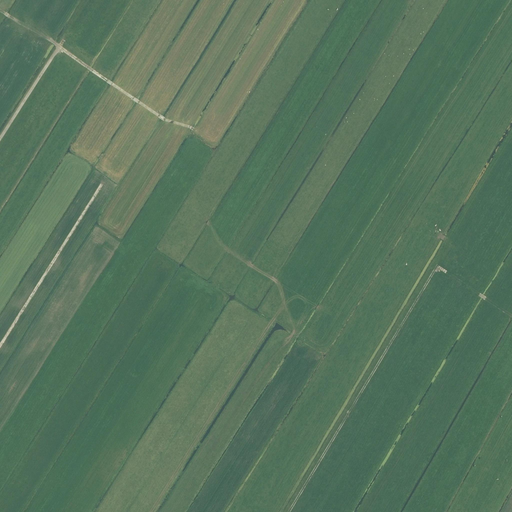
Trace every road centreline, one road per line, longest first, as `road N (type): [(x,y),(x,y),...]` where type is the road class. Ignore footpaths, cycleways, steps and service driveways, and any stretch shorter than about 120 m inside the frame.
road 1 (track): [(0,345),(115,160)]
road 2 (track): [(59,47),(165,119),(200,130)]
